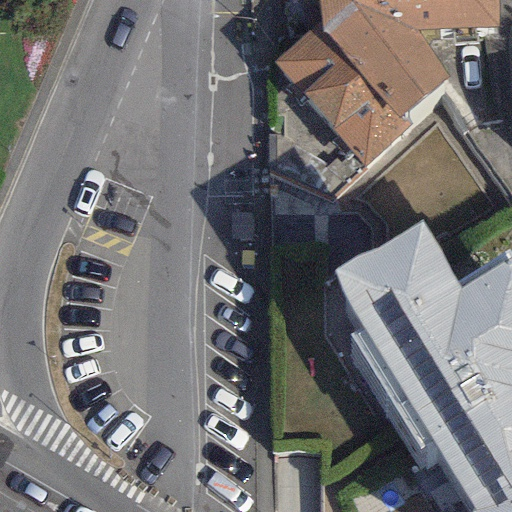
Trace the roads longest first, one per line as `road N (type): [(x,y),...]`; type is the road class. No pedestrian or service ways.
road 1 (primary): [(15,279),(123,0)]
road 2 (primary): [(107,511),(45,428),(20,347),(15,279)]
